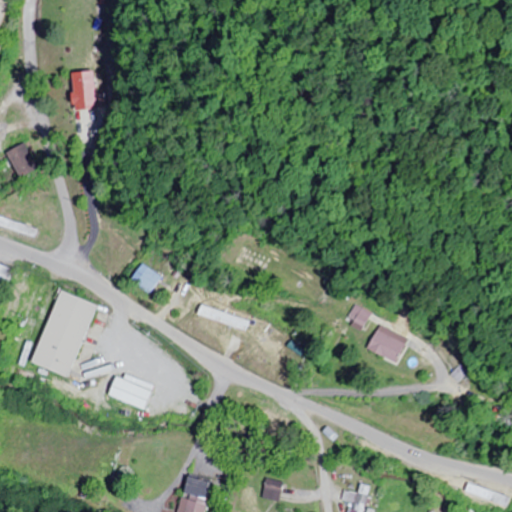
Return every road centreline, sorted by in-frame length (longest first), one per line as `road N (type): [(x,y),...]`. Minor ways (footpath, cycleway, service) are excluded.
road 1 (residential): [(511,484),(412,456),(285,401),(59,270),(0,245)]
road 2 (residential): [(59,270),(67,214),(31,97),(29,0)]
road 3 (residential): [(285,401),(326,448),(332,511)]
